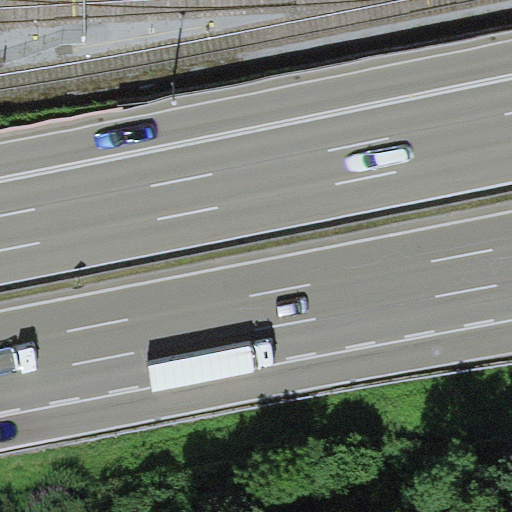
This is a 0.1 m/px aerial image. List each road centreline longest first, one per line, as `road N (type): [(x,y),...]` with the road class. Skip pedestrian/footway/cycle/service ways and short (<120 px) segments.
road 1 (motorway): [(511,52),(0,155)]
road 2 (motorway): [(511,126),(0,228)]
road 3 (motorway): [(0,369),(511,268)]
